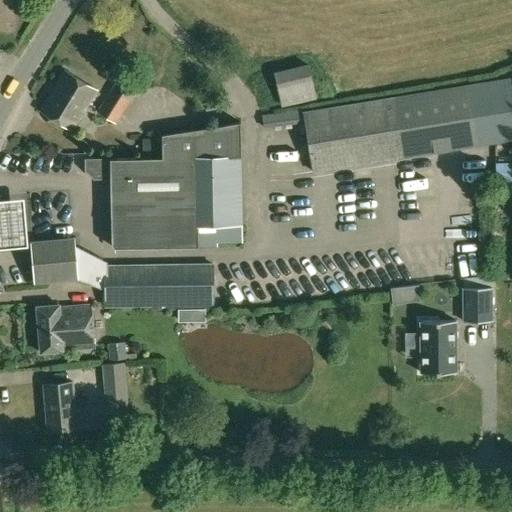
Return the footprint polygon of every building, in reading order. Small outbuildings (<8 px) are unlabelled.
[(282,107),(317,99),(309,63),(274,72),(282,107)] [(72,131),(97,90),(65,70),(39,111),(72,131)] [(119,77),(97,112),(116,124),(138,89),(119,77)] [(313,172),(405,158),(481,146),(471,84),(396,97),(303,111),(303,109),(295,110),(295,107),(274,110),(275,113),(262,115),(264,129),(305,122),(313,172)] [(242,224),(241,156),(240,122),(162,134),(163,158),(151,159),(151,158),(111,159),(113,248),(153,248),(153,244),(242,242),(242,224)] [(157,139),(142,139),(143,149),(157,149),(157,139)] [(284,163),(306,162),(306,147),(284,148),(284,163)] [(435,183),(432,163),(416,166),(419,185),(435,183)] [(0,245),(27,244),(24,200),(0,201),(0,245)] [(339,216),(344,232),(367,225),(362,209),(339,216)] [(304,216),(284,217),(285,233),(305,232),(304,216)] [(215,264),(107,265),(107,263),(75,247),(74,239),(30,243),(34,285),(78,282),(105,292),(105,307),(153,307),(153,309),(215,309),(215,264)] [(481,242),(463,243),(465,280),(471,280),(470,269),(483,268),(481,242)] [(311,287),(311,339),(346,339),(346,287),(311,287)] [(463,288),(464,322),(492,322),(491,287),(463,288)] [(95,347),(91,304),(59,307),(59,305),(37,307),(41,353),(63,351),(63,349),(95,347)] [(108,343),(109,360),(125,359),(126,362),(136,361),(135,354),(126,355),(125,342),(108,343)] [(104,377),(108,427),(130,424),(129,405),(139,403),(138,375),(104,377)] [(86,427),(84,393),(74,394),(73,382),(44,384),(48,431),(86,427)]
